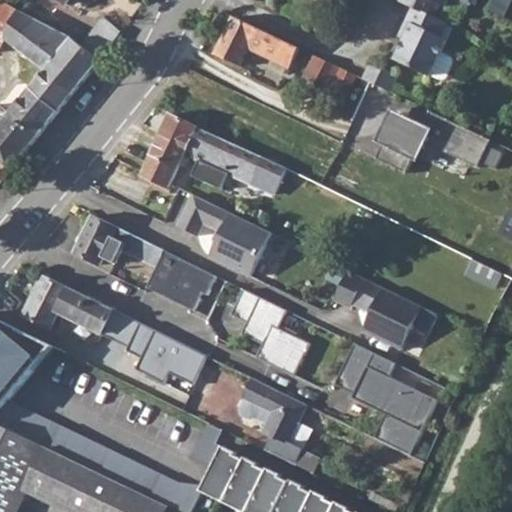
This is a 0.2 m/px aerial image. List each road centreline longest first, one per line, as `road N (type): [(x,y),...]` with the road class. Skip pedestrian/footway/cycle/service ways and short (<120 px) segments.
road 1 (unknown): [(0,209),(15,226),(364,415)]
road 2 (unknown): [(58,176),(404,355)]
road 3 (tertiary): [(0,245),(138,80),(185,0)]
road 4 (unknown): [(202,0),(354,44),(376,0)]
road 5 (unknown): [(164,40),(348,127)]
